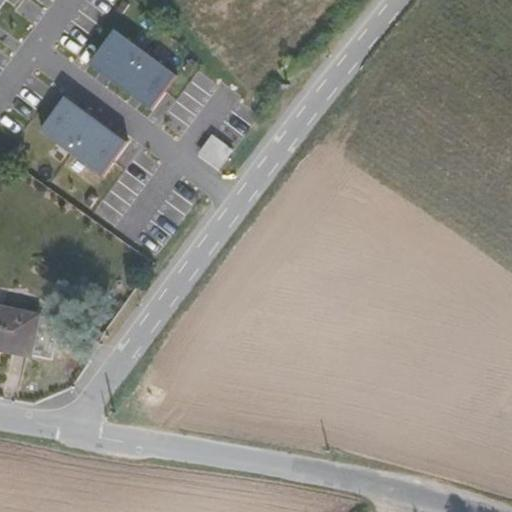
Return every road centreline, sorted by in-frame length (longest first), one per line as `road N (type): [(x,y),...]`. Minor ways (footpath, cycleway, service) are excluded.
road 1 (unclassified): [(386,0),(239,189),(87,408),(80,430)]
road 2 (tertiary): [(480,511),(388,486),(80,430)]
